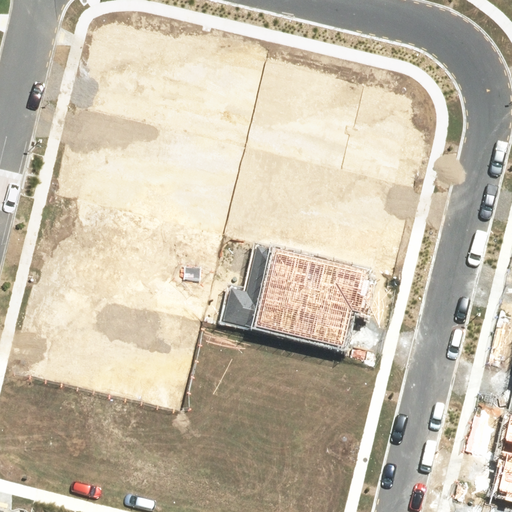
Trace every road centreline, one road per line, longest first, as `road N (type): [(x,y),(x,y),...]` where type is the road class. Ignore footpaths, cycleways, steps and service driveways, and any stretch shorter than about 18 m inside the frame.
road 1 (residential): [(311,0),(444,32),(479,59),(488,88),(484,134),(394,511)]
road 2 (residential): [(0,133),(30,0)]
